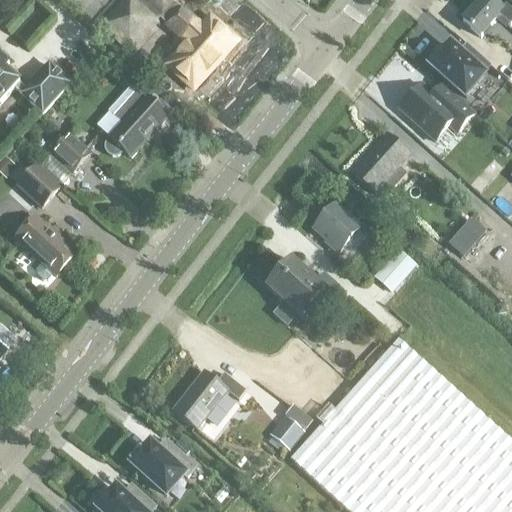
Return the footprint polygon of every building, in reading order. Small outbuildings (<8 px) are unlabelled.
[(187,46),(167,68),(193,91),(237,44),(210,20),(202,30),(174,5),(178,0),(128,0),(102,29),(130,54),(160,21),(187,46)] [(511,30),(511,29),(511,15),(507,11),(504,14),(487,0),(484,0),(463,24),(481,40),(499,20),(511,30)] [(423,37),(441,36),(440,21),(423,21),(423,37)] [(452,46),(433,68),(459,90),(477,68),(452,46)] [(0,106),(15,90),(43,116),(70,86),(49,67),(27,92),(5,72),(10,67),(0,58),(0,106)] [(457,137),(475,117),(442,88),(441,90),(442,90),(434,99),(422,88),(400,112),(436,145),(449,130),(457,137)] [(107,141),(109,141),(106,144),(104,149),(104,154),(107,158),(111,160),(116,160),(120,157),(123,154),(130,161),(167,120),(144,100),(107,141)] [(374,197),(383,187),(391,194),(407,176),(399,169),(409,158),(386,138),(351,177),(374,197)] [(90,158),(69,139),(50,160),(71,178),(90,158)] [(37,148),(45,155),(53,147),(45,140),(37,148)] [(0,171),(7,178),(14,170),(5,162),(0,168),(0,171)] [(59,191),(35,170),(17,191),(41,212),(59,191)] [(314,232),(341,256),(343,254),(348,258),(364,240),(359,235),(362,232),(335,208),(314,232)] [(451,244),(467,257),(489,232),(473,218),(451,244)] [(54,280),(75,257),(34,220),(14,243),(54,280)] [(417,269),(402,255),(391,267),(406,281),(417,269)] [(327,301),(337,290),(325,279),(318,287),(291,263),(266,291),(298,319),(321,295),(327,301)] [(511,511),(511,444),(399,342),(335,413),(330,409),(317,423),(322,428),(291,462),(346,511),(511,511)] [(237,404),(245,394),(223,377),(216,386),(203,376),(173,415),(197,434),(226,395),(237,404)] [(300,441),(306,434),(286,419),(282,424),(300,441)] [(300,441),(282,424),(271,439),(290,454),(300,441)] [(131,465),(166,497),(184,478),(187,481),(196,471),(166,443),(157,453),(151,447),(144,454),(142,453),(131,465)] [(232,472),(238,464),(227,454),(221,462),(232,472)] [(99,511),(154,511),(157,510),(132,488),(123,497),(117,491),(110,499),(108,497),(97,510),(99,511)]
